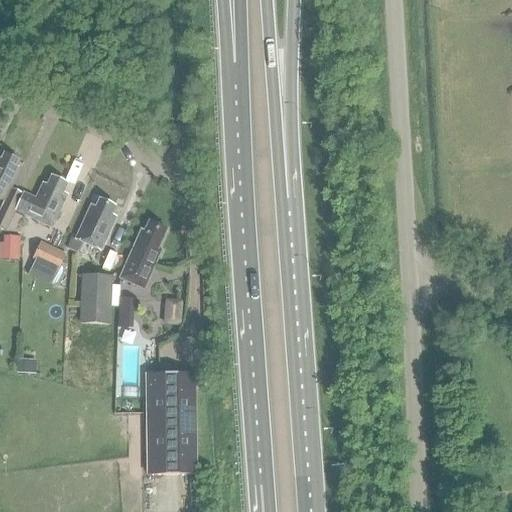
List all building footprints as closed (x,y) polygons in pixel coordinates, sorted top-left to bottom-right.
[(19,213),(27,197),(11,189),(20,170),(16,168),(19,162),(3,154),(0,161),(0,160),(0,199),(1,200),(0,202),(0,230),(4,233),(15,211),(19,213)] [(34,200),(27,197),(19,213),(51,229),(67,195),(62,193),(66,185),(50,177),(47,185),(42,183),(34,200)] [(99,251),(115,217),(110,215),(114,207),(98,200),(95,208),(90,206),(75,240),(71,238),(65,249),(78,255),(83,244),(99,251)] [(140,228),(125,264),(118,279),(143,291),(161,250),(158,249),(166,230),(148,222),(145,230),(140,228)] [(2,245),(0,244),(0,261),(19,262),(19,238),(2,237),(2,245)] [(38,243),(30,259),(57,271),(64,254),(38,243)] [(81,275),(77,324),(107,326),(107,324),(122,325),(122,313),(118,313),(118,310),(118,299),(119,287),(111,287),(111,278),(81,275)] [(118,299),(118,310),(133,311),(133,300),(118,299)] [(17,360),(16,374),(35,375),(35,361),(17,360)] [(196,476),(195,374),(144,375),(145,477),(196,476)] [(489,495),(490,510),(505,509),(504,494),(489,495)]
